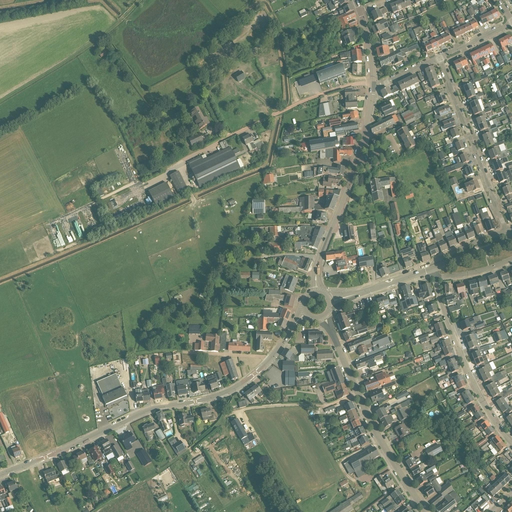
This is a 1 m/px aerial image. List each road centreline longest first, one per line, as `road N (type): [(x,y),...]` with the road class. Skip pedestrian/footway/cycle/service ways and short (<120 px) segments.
road 1 (track): [(372,88),(365,82),(312,97),(0,246)]
road 2 (tertiary): [(0,475),(155,408),(236,388),(270,359)]
road 3 (secondary): [(425,511),(367,417),(329,328)]
road 4 (secondary): [(316,276),(355,168),(372,88)]
road 5 (residential): [(507,231),(439,59)]
road 6 (residential): [(511,443),(461,359),(437,276)]
road 7 (track): [(0,103),(124,18)]
road 8 (track): [(218,423),(244,409),(328,405),(357,395)]
